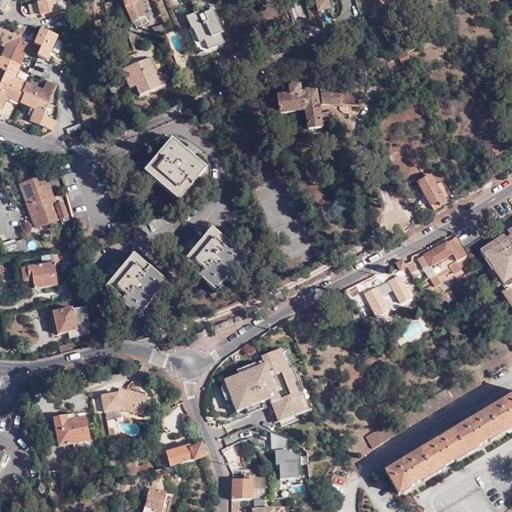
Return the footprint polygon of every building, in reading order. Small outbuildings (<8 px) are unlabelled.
[(0,0),(0,10),(2,12),(10,0),(9,0),(0,0)] [(41,0),(42,1),(37,2),(28,5),(30,15),(40,13),(40,16),(65,10),(62,0),(41,0)] [(138,0),(138,1),(137,0),(120,0),(132,25),(133,25),(135,29),(145,24),(141,14),(144,13),(139,1),(141,0),(138,0)] [(313,0),(317,12),(328,9),(325,0),(313,0)] [(202,40),(206,49),(221,42),(217,33),(220,32),(210,10),(197,16),(196,12),(184,18),(189,28),(189,29),(190,29),(197,42),(202,40)] [(150,29),(152,34),(164,29),(161,24),(150,29)] [(445,32),(440,24),(430,31),(435,38),(445,32)] [(0,68),(5,70),(0,81),(0,108),(1,109),(5,97),(29,107),(33,109),(30,116),(28,121),(52,131),(56,121),(43,116),(56,85),(46,81),(42,89),(14,78),(25,51),(46,60),(56,36),(39,29),(33,43),(26,40),(31,27),(25,25),(25,26),(22,25),(15,26),(12,34),(0,29),(0,41),(1,42),(0,45),(0,46),(4,48),(0,57),(0,56),(0,68)] [(197,53),(206,49),(202,40),(197,42),(190,29),(189,29),(189,28),(186,30),(197,53)] [(410,41),(401,46),(405,52),(406,53),(414,49),(410,41)] [(406,53),(405,52),(397,57),(403,66),(410,61),(406,53)] [(225,70),(217,55),(209,59),(217,74),(225,70)] [(146,59),(119,71),(126,90),(133,87),(136,96),(162,85),(159,76),(155,78),(146,59)] [(359,77),(360,78),(370,80),(371,71),(360,68),(359,77)] [(319,106),(318,91),(301,94),(300,85),(290,87),(291,95),(278,97),(280,115),(305,112),(308,131),(326,128),(325,124),(337,123),(336,114),(322,115),(319,106)] [(324,105),(342,106),(342,100),(358,101),(358,94),(342,93),(342,96),(322,94),(324,105)] [(82,130),(81,123),(65,129),(68,135),(82,130)] [(186,150),(169,136),(154,153),(142,169),(177,199),(204,165),(186,150)] [(502,168),(505,142),(490,140),(487,166),(502,168)] [(442,163),(439,155),(426,159),(430,167),(442,163)] [(48,176),(53,189),(55,189),(57,191),(61,189),(60,187),(63,186),(57,172),(48,176)] [(30,209),(57,198),(53,189),(48,176),(22,186),(30,209)] [(438,185),(433,177),(421,183),(436,211),(451,203),(450,201),(454,200),(452,197),(449,198),(442,183),(438,185)] [(59,204),(57,198),(30,209),(38,229),(70,217),(64,203),(59,204)] [(511,223),(476,244),(511,307),(511,223)] [(214,290),(243,256),(209,226),(196,241),(180,261),(214,290)] [(466,256),(455,238),(446,243),(457,261),(466,256)] [(9,259),(22,257),(16,243),(15,240),(3,245),(9,259)] [(22,257),(30,256),(24,240),(16,243),(22,257)] [(474,270),(466,256),(457,261),(434,274),(430,266),(452,254),(446,243),(418,259),(423,269),(418,272),(411,261),(406,265),(413,280),(420,277),(423,283),(429,279),(434,288),(441,284),(438,277),(451,270),(453,274),(459,270),(463,276),(474,270)] [(78,258),(77,251),(74,251),(73,251),(68,252),(64,252),(54,254),(55,261),(78,258)] [(165,280),(130,251),(117,266),(101,286),(137,315),(165,280)] [(406,265),(403,260),(397,264),(411,289),(417,286),(413,280),(406,265)] [(53,265),(26,268),(28,279),(32,278),(33,282),(34,290),(56,286),(53,265)] [(28,279),(26,268),(21,269),(23,283),(33,282),(32,278),(28,279)] [(388,281),(384,271),(348,289),(354,299),(388,281)] [(66,299),(81,296),(78,280),(62,283),(66,299)] [(455,297),(452,292),(437,300),(440,305),(455,297)] [(71,331),(72,337),(89,333),(84,307),(70,309),(70,308),(51,313),(56,335),(67,332),(71,331)] [(59,353),(72,349),(70,341),(57,345),(59,353)] [(275,419),(304,409),(281,346),(260,353),(262,361),(221,375),(233,410),(268,397),(275,419)] [(475,373),(367,437),(374,448),(481,385),(475,373)] [(148,398),(127,392),(126,396),(118,395),(102,399),(105,415),(122,411),(135,415),(135,412),(143,414),(148,398)] [(387,472),(401,496),(511,429),(511,395),(509,398),(498,404),(499,406),(476,419),(475,418),(465,424),(465,426),(443,439),(442,438),(432,444),(431,446),(409,459),(408,458),(398,464),(398,466),(387,472)] [(89,442),(84,418),(74,420),(73,416),(54,419),(59,448),(89,442)] [(275,480),(298,478),(296,450),(287,450),(285,433),(272,434),(275,480)] [(230,475),(233,474),(229,461),(243,456),(239,444),(222,450),(230,475)] [(207,458),(202,447),(192,449),(192,447),(168,452),(171,468),(194,462),(207,458)] [(125,463),(128,478),(138,476),(134,461),(125,463)] [(138,472),(148,470),(147,463),(137,465),(138,472)] [(64,485),(61,471),(49,473),(51,487),(64,485)] [(240,500),(265,499),(265,489),(254,488),(254,478),(245,478),(245,481),(233,480),(233,483),(233,500),(240,500)] [(157,511),(163,493),(149,489),(142,511),(148,511),(153,511),(157,511)] [(233,511),(232,511),(239,511),(240,500),(233,500),(233,511)]
